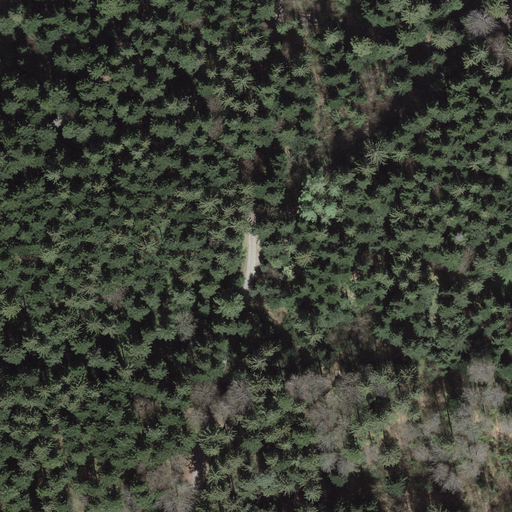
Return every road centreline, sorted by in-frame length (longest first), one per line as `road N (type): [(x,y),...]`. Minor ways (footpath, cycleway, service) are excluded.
road 1 (track): [(504,34),(423,104),(353,144),(281,223)]
road 2 (track): [(257,264),(219,371),(190,511)]
road 3 (track): [(504,34),(425,45),(284,8)]
road 4 (track): [(148,0),(74,61),(0,157)]
road 5 (track): [(286,0),(267,55),(253,209)]
